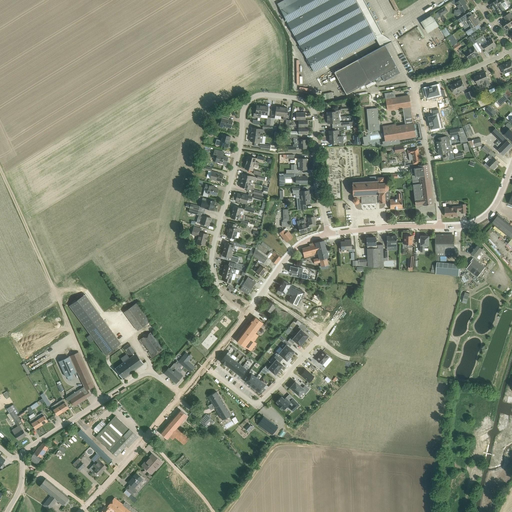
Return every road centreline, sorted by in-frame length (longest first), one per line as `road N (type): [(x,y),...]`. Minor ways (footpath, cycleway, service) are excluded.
road 1 (residential): [(246,316),(217,288),(211,261),(247,101),(280,95),(313,110),(328,233)]
road 2 (residential): [(440,226),(416,88),(505,51),(474,0)]
road 3 (residential): [(22,459),(30,446),(143,374),(182,394)]
road 4 (track): [(0,169),(71,329)]
road 5 (tertiary): [(182,394),(80,511)]
road 6 (residential): [(206,366),(256,405),(318,338)]
road 7 (tertiary): [(328,233),(301,243),(246,316)]
